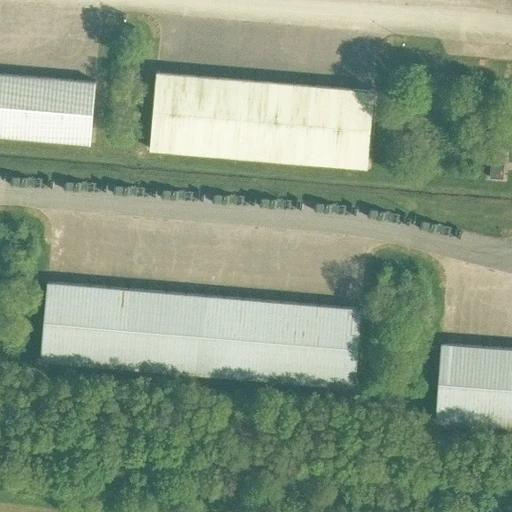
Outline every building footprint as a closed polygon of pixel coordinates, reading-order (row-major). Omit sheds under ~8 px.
[(161,71),(157,70),(150,148),(367,166),(373,88),(368,88),(367,88),(352,87),(350,87),(349,86),(342,86),(333,85),(332,85),(330,85),(316,84),(314,84),(311,83),(299,82),(295,82),(294,82),(292,82),(287,81),(276,80),(273,80),(259,79),(257,79),(254,78),(243,78),(238,77),(236,77),(235,77),(230,76),(219,75),(216,75),(213,75),(200,74),(198,74),(196,74),(188,73),(180,72),(179,72),(177,72),(162,71),(161,71)] [(0,71),(0,134),(85,142),(90,143),(95,80),(0,71)] [(489,176),(503,177),(504,155),(491,154),(489,176)] [(361,307),(47,280),(41,362),(356,385),(361,307)] [(511,346),(441,341),(435,420),(511,425),(511,346)]
